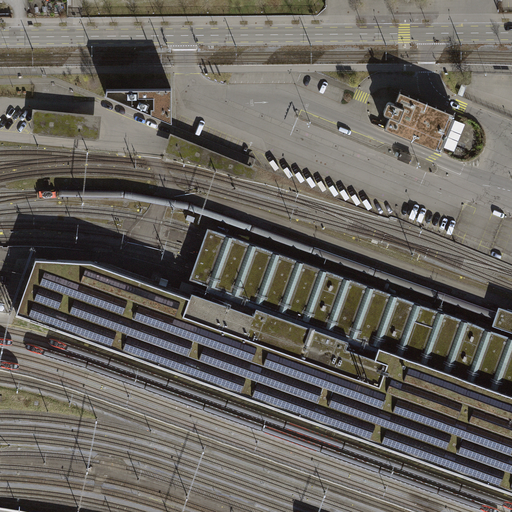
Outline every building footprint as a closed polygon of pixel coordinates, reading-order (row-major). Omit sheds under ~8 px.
[(171,88),(107,88),(106,95),(172,122),(171,88)] [(382,129),(437,151),(453,114),(398,91),(393,104),(389,102),(386,102),(384,104),(382,111),(382,113),(383,115),(387,117),(382,129)] [(102,114),(32,108),(30,133),(99,140),(102,114)] [(170,132),(163,152),(253,180),(258,167),(170,132)] [(511,334),(504,332),(208,226),(204,235),(198,253),(193,268),(189,277),(207,284),(207,286),(204,295),(192,290),(190,295),(184,312),(380,383),(385,369),(388,361),(376,357),(380,345),(511,391),(511,334)] [(511,391),(380,345),(376,357),(388,361),(385,369),(380,383),(184,312),(190,295),(90,259),(38,256),(34,256),(27,275),(20,297),(14,312),(89,339),(179,371),(320,422),(461,472),(508,489),(511,490),(511,391)] [(506,328),(504,332),(511,334),(511,309),(500,305),(496,316),(493,323),(506,328)]
